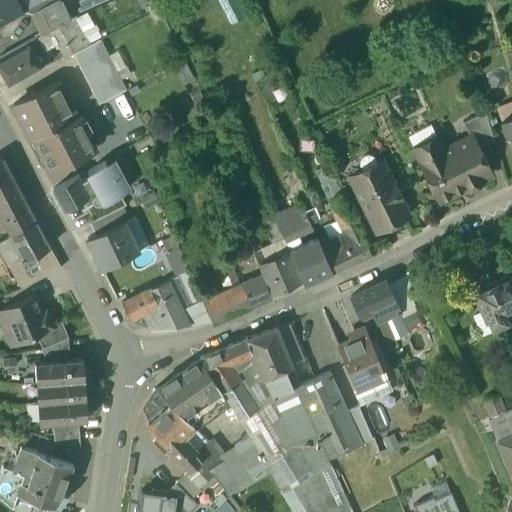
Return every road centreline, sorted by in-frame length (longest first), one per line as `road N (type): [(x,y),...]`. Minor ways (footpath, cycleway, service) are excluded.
road 1 (residential): [(129,374),(511,198)]
road 2 (residential): [(0,125),(129,374)]
road 3 (residential): [(129,374),(104,511)]
